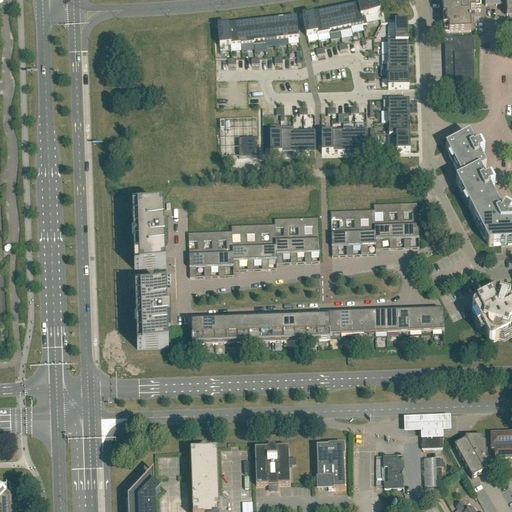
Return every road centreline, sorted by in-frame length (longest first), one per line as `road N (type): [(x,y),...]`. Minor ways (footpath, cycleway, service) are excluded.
road 1 (secondary): [(511,377),(87,387)]
road 2 (secondary): [(87,387),(73,14)]
road 3 (secondary): [(42,15),(56,388)]
road 4 (secondary): [(143,418),(511,402)]
road 5 (residential): [(182,290),(183,316),(410,304),(405,258)]
road 6 (residential): [(405,258),(182,290)]
road 7 (residential): [(202,177),(427,170)]
road 8 (tertiary): [(73,14),(247,0)]
road 9 (residential): [(263,75),(300,75),(350,59),(361,97)]
